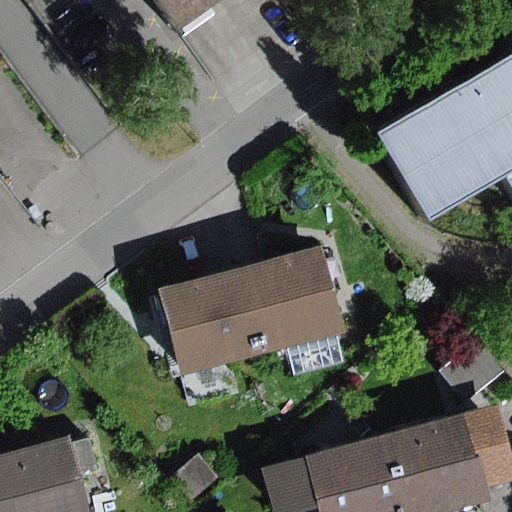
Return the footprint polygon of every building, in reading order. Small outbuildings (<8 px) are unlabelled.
[(154,0),(176,30),(218,0),(154,0)] [(511,62),(387,136),(438,225),(511,181),(511,62)] [(327,252),(248,272),(270,356),(288,352),(340,339),(348,337),(327,252)] [(232,365),(270,356),(248,272),(165,292),(185,377),(232,365)] [(340,339),(288,352),(295,377),(346,364),(340,339)] [(478,342),(441,373),(467,404),(504,373),(478,342)] [(232,365),(185,377),(192,406),(239,395),(232,365)] [(511,445),(503,409),(468,418),(486,490),(511,483),(511,445)] [(468,418),(392,438),(411,511),(462,511),(490,505),(486,490),(468,418)] [(323,509),(323,511),(411,511),(392,438),(310,459),(323,509)] [(75,441),(0,461),(0,462),(12,511),(93,511),(83,474),(97,471),(90,442),(75,446),(75,441)] [(199,455),(171,479),(192,502),(219,478),(199,455)] [(309,511),(323,509),(310,459),(267,469),(277,511),(309,511)] [(12,511),(0,462),(0,511),(12,511)]
